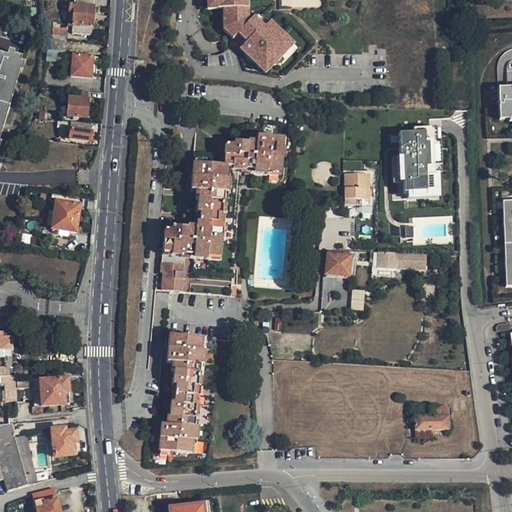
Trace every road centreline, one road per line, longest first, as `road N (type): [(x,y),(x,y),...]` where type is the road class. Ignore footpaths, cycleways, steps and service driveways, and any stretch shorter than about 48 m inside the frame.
road 1 (primary): [(107,470),(99,350),(122,0)]
road 2 (residential): [(498,471),(467,305),(459,125)]
road 3 (residential): [(250,479),(498,471)]
road 4 (residential): [(108,477),(250,479)]
